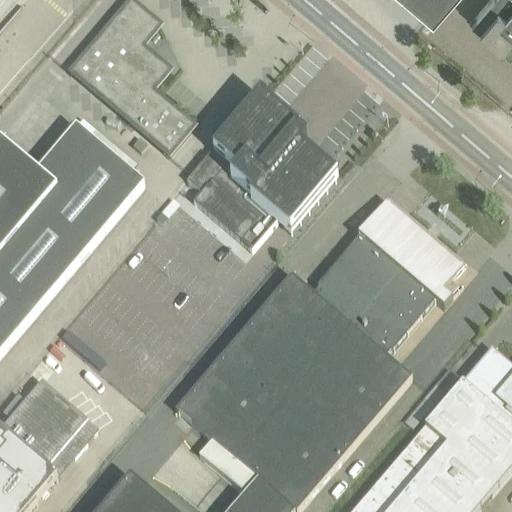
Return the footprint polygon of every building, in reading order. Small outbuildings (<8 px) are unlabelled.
[(421,0),(434,11),(443,0),(421,0)] [(511,0),(490,0),(472,21),(511,54),(511,52),(511,0)] [(194,130),(153,94),(171,73),(143,50),(160,29),(131,4),(71,75),(169,159),(194,130)] [(0,511),(33,511),(182,338),(186,341),(207,316),(219,301),(232,286),(228,283),(277,226),(291,238),(337,184),(300,152),(301,150),(300,149),(305,144),(297,138),(300,134),(261,101),(215,155),(221,160),(220,161),(217,162),(214,162),(213,161),(210,159),(209,158),(187,183),(203,196),(145,265),(0,435),(0,511)] [(0,360),(145,189),(76,131),(38,177),(0,144),(0,360)] [(141,156),(147,149),(139,142),(133,150),(141,156)] [(301,511),(412,382),(386,360),(390,354),(392,355),(435,305),(444,312),(463,289),(462,288),(461,290),(453,284),(463,272),(388,208),(317,290),(319,292),(313,298),(292,280),(177,415),(259,484),(235,511),(167,511),(131,481),(104,511),(301,511)] [(511,511),(511,370),(495,356),(362,511),(511,511)]
